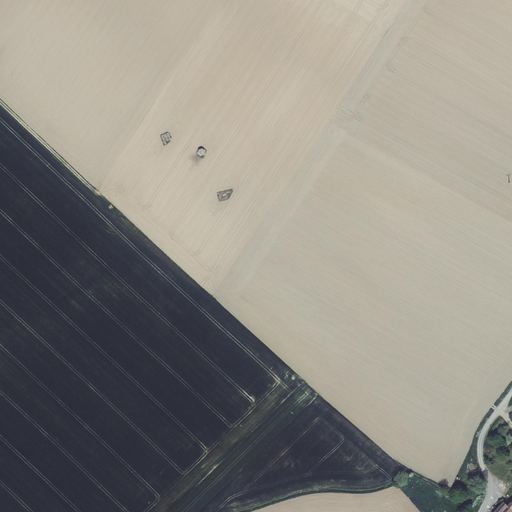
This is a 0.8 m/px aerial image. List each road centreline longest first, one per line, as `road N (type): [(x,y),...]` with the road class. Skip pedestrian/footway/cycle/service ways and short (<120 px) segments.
road 1 (track): [(0,102),(121,220)]
road 2 (unclassified): [(511,392),(482,435),(488,494),(481,511)]
